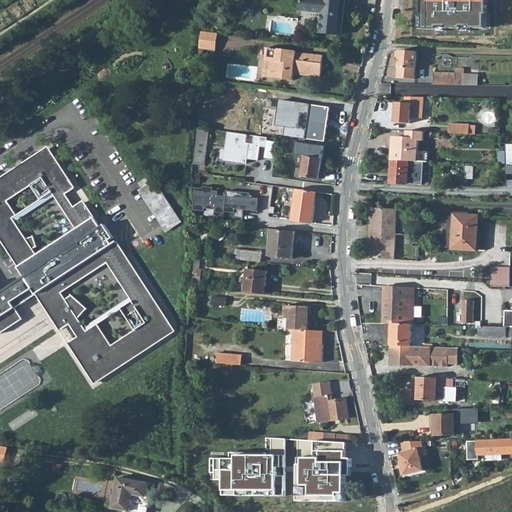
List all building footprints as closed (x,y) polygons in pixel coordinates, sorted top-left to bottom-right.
[(302,0),(302,10),(322,12),(320,31),(342,34),(345,15),(349,15),(350,0),(302,0)] [(442,0),(442,9),(437,9),(438,26),(437,26),(436,37),(450,37),(450,39),(460,38),(460,17),(459,16),(459,10),(465,10),(464,0),(442,0)] [(216,51),(218,33),(202,32),(200,49),(216,51)] [(474,39),(474,47),(479,47),(497,48),(496,39),(474,39)] [(297,51),(266,47),(263,71),(274,72),(274,78),(293,80),(294,75),(321,77),(323,56),(297,53),(297,51)] [(417,52),(400,51),(397,78),(414,79),(417,52)] [(434,73),(433,84),(464,85),(464,68),(455,68),(455,74),(434,73)] [(411,118),(423,119),(424,98),(405,97),(405,103),(396,102),(395,122),(411,123),(411,118)] [(311,105),(281,100),(277,125),(298,128),(301,114),(309,114),(307,129),(287,127),(286,135),(326,141),(331,108),(311,105)] [(450,125),(450,133),(470,134),(470,126),(450,125)] [(193,165),(205,166),(210,130),(198,128),(193,165)] [(424,140),(425,131),(408,130),(407,138),(393,138),(393,149),(395,149),(394,160),(423,162),(426,162),(428,161),(428,151),(419,150),(419,140),(424,140)] [(247,135),(228,132),(225,159),(247,163),(248,159),(259,160),(261,146),(267,147),(267,138),(255,136),(254,144),(246,142),(247,135)] [(296,154),(306,156),(303,169),(303,176),(317,179),(319,168),(322,168),(325,146),(298,142),(296,154)] [(0,331),(19,319),(14,310),(40,293),(63,329),(70,325),(78,338),(71,342),(87,367),(86,368),(96,383),(111,373),(109,371),(173,328),(120,249),(116,251),(113,246),(117,243),(105,226),(99,230),(81,204),(74,209),(65,196),(72,191),(45,151),(23,166),(25,169),(0,185),(0,234),(28,278),(1,296),(0,294),(0,293),(1,293),(0,292),(0,331)] [(423,162),(394,160),(391,160),(390,183),(423,185),(423,162)] [(167,232),(184,221),(157,178),(140,188),(167,232)] [(193,186),(193,209),(204,211),(204,208),(216,209),(215,212),(224,213),(224,212),(226,196),(218,195),(219,191),(213,191),(213,187),(203,186),(202,187),(193,186)] [(315,192),(297,189),(293,220),(314,223),(316,206),(314,205),(315,192)] [(72,191),(65,196),(74,209),(81,204),(72,191)] [(227,191),(226,196),(224,212),(235,213),(235,210),(257,213),(259,200),(250,199),(251,194),(227,191)] [(397,209),(373,208),(372,225),(370,225),(370,241),(371,241),(371,258),(395,259),(397,209)] [(446,248),(453,248),(455,212),(449,211),(446,248)] [(469,215),(470,213),(455,212),(453,248),(485,251),(487,222),(479,222),(479,216),(469,215)] [(294,259),(296,231),(283,230),(261,228),(260,245),(272,247),(271,257),(294,259)] [(208,231),(197,230),(196,240),(207,242),(208,231)] [(236,250),(235,259),(261,263),(262,252),(236,250)] [(493,268),(492,280),(492,287),(510,286),(510,267),(493,268)] [(248,269),(246,293),(266,295),(268,271),(248,269)] [(384,311),(384,323),(392,323),(412,324),(413,299),(410,299),(410,287),(384,286),(384,299),(383,299),(383,311),(384,311)] [(227,299),(213,297),(213,305),(226,306),(227,299)] [(474,300),(463,300),(463,322),(473,322),(474,300)] [(294,330),(309,331),(310,316),(313,316),(313,307),(286,306),(286,314),(290,320),(289,330),(294,330)] [(290,320),(286,314),(280,314),(280,330),(289,330),(290,320)] [(412,346),(412,324),(392,323),(391,345),(412,346)] [(63,329),(71,342),(78,338),(70,325),(63,329)] [(508,337),(508,326),(491,326),(479,326),(478,336),(508,337)] [(322,340),(322,332),(309,331),(294,330),(292,360),(322,363),(323,345),(320,345),(320,340),(322,340)] [(458,363),(459,347),(412,346),(391,345),(391,364),(448,366),(449,363),(458,363)] [(217,354),(216,364),(241,366),(242,355),(217,354)] [(341,388),(352,387),(349,374),(339,373),(341,388)] [(448,387),(454,387),(454,378),(437,377),(419,377),(418,399),(448,400),(448,387)] [(330,381),(313,383),(319,422),(349,418),(346,398),(333,400),(330,381)] [(457,413),(436,413),(437,435),(457,434),(457,424),(480,422),(479,408),(457,408),(457,413)] [(309,433),(309,440),(324,441),(324,434),(309,433)] [(324,434),(324,441),(351,442),(351,436),(324,434)] [(287,497),(287,438),(271,437),(270,457),(210,458),(211,482),(224,483),(224,498),(287,497)] [(511,439),(467,441),(467,450),(477,450),(477,455),(486,454),(501,454),(511,453),(511,439)] [(300,503),(348,503),(347,478),(353,478),(353,460),(348,460),(348,444),(298,440),(300,503)] [(421,441),(400,441),(403,451),(398,453),(400,460),(401,466),(399,467),(401,475),(423,470),(420,456),(424,455),(421,441)] [(148,484),(117,478),(112,507),(130,511),(133,494),(146,496),(148,484)]
